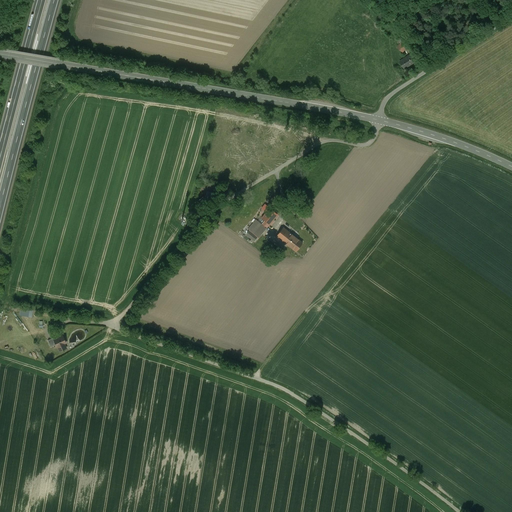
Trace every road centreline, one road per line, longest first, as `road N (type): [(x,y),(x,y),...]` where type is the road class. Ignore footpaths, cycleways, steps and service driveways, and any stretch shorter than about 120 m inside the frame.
road 1 (unclassified): [(379,120),(368,144),(319,143),(203,215),(116,324),(284,389),(462,511)]
road 2 (tertiary): [(0,53),(377,119)]
road 3 (motorway): [(0,210),(54,0)]
road 4 (unclassified): [(377,119),(387,98),(511,16)]
road 5 (motorway): [(42,0),(0,159)]
road 6 (tertiary): [(379,120),(511,166)]
